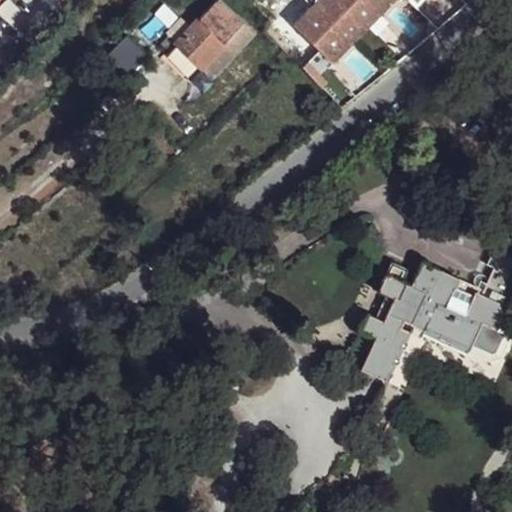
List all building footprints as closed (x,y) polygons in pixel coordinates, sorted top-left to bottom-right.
[(394,0),(318,0),(293,27),(331,65),(394,0)] [(218,2),(174,44),(201,70),(223,47),(244,29),(218,2)] [(244,29),(223,47),(233,57),(253,37),(244,29)] [(124,39),(107,60),(124,77),(145,58),(124,39)] [(223,47),(201,70),(210,80),(233,57),(223,47)] [(406,269),(390,262),(377,286),(386,291),(372,321),(367,318),(363,332),(374,338),(363,367),(386,379),(408,331),(465,355),(476,329),(456,320),(472,282),(422,262),(410,284),(401,281),(406,269)] [(374,338),(363,332),(348,360),(363,367),(374,338)]
